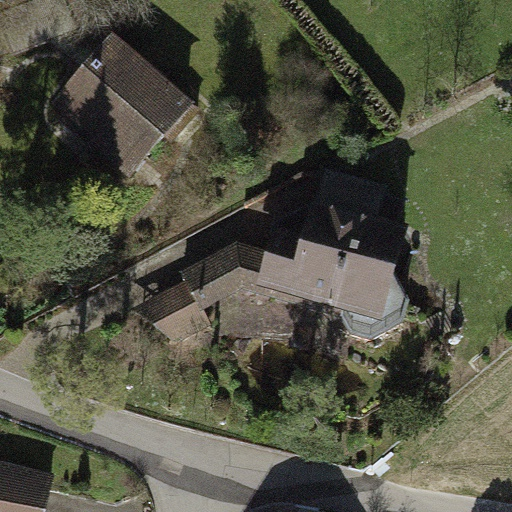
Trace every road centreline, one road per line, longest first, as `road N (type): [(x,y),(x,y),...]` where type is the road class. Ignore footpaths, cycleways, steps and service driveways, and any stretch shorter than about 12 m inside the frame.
road 1 (residential): [(0,394),(220,463)]
road 2 (residential): [(220,463),(424,511)]
